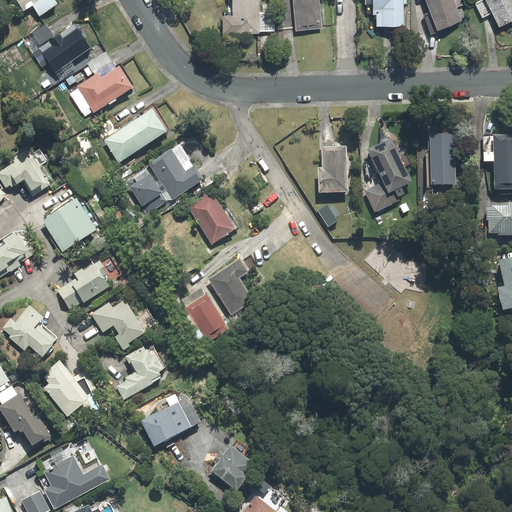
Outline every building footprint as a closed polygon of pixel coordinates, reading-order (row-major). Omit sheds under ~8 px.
[(38,0),(46,13),(59,5),(56,0),(38,0)] [(259,0),(236,0),(236,15),(228,15),(228,30),(260,30),(259,0)] [(322,25),(320,0),(296,0),(299,27),(322,25)] [(404,0),(378,0),(379,10),(382,10),(382,23),(405,22),(404,0)] [(456,0),(431,0),(442,24),(463,16),(456,0)] [(511,17),(511,0),(491,0),(503,22),(511,17)] [(273,14),(261,13),(262,30),(274,31),(273,14)] [(54,36),(48,26),(34,35),(41,45),(54,36)] [(79,28),(38,55),(45,66),(51,62),(57,71),(92,48),(79,28)] [(101,75),(82,87),(96,109),(133,86),(121,68),(103,80),(101,75)] [(156,111),(109,141),(122,161),(169,131),(156,111)] [(455,133),(433,134),(435,183),(457,182),(455,133)] [(511,135),(496,136),(499,187),(511,186),(511,135)] [(412,181),(392,140),(372,150),(388,182),(368,191),(378,211),(401,200),(399,196),(406,192),(402,186),(412,181)] [(349,190),(347,147),(325,148),(326,168),(321,168),(322,191),(349,190)] [(174,152),(152,166),(174,199),(206,179),(197,165),(187,172),(174,152)] [(52,185),(32,153),(5,170),(14,185),(24,180),(34,197),(52,185)] [(152,176),(134,188),(150,213),(168,201),(152,176)] [(214,193),(191,208),(214,243),(237,228),(214,193)] [(80,201),(48,221),(66,249),(97,229),(80,201)] [(511,207),(490,207),(490,218),(493,218),(492,231),(501,231),(501,233),(511,233),(511,203),(511,204),(511,207)] [(25,231),(0,247),(0,278),(40,254),(25,231)] [(511,258),(503,261),(510,287),(502,289),(506,308),(511,306),(511,258)] [(243,259),(212,279),(234,312),(255,299),(241,278),(251,271),(243,259)] [(109,285),(97,265),(78,277),(80,280),(60,292),(70,309),(109,285)] [(205,288),(184,301),(210,341),(230,328),(205,288)] [(113,304),(94,315),(105,332),(115,326),(126,344),(146,332),(127,302),(116,309),(113,304)] [(46,319),(32,307),(19,323),(15,320),(8,329),(16,336),(14,338),(27,348),(31,343),(44,354),(57,338),(41,324),(46,319)] [(127,380),(134,394),(159,382),(157,378),(163,374),(166,364),(157,347),(149,351),(147,348),(130,356),(139,373),(127,380)] [(90,397),(63,362),(41,379),(68,414),(90,397)] [(48,436),(23,395),(6,406),(31,447),(48,436)] [(180,404),(146,422),(157,442),(191,425),(180,404)] [(257,466),(233,447),(213,472),(237,491),(257,466)] [(56,486),(49,490),(58,506),(110,479),(104,467),(86,476),(76,458),(48,472),(56,486)] [(41,493),(25,502),(30,511),(45,511),(50,510),(41,493)] [(277,511),(259,497),(246,511),(277,511)] [(13,511),(8,499),(0,501),(0,511),(13,511)]
